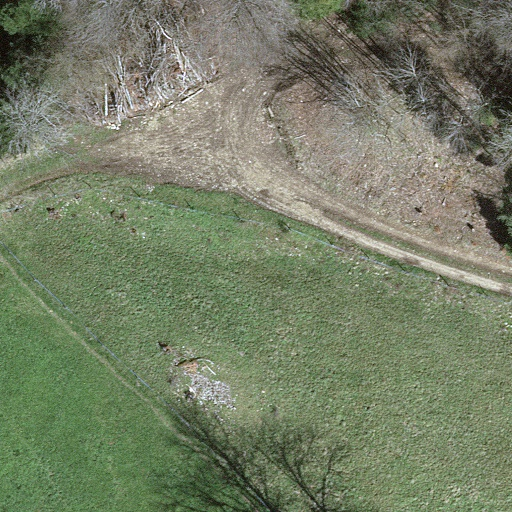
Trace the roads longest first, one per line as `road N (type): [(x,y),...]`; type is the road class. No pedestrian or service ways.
road 1 (track): [(178,125),(311,206),(511,276)]
road 2 (track): [(337,37),(511,68)]
